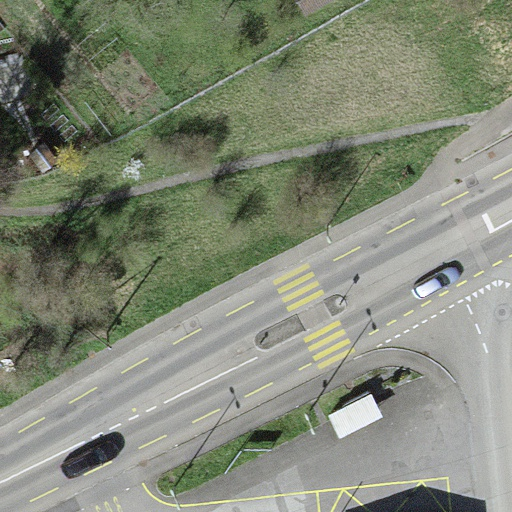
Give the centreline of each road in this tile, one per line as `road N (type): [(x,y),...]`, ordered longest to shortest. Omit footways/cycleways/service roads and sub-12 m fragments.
road 1 (primary): [(0,479),(441,246)]
road 2 (residential): [(441,246),(481,336),(500,496)]
road 3 (residential): [(441,246),(484,128),(511,104)]
